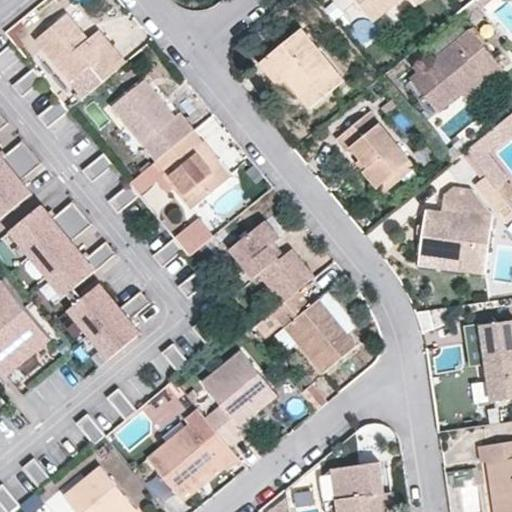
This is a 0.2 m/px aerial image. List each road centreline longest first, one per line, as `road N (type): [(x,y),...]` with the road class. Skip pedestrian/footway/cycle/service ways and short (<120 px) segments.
road 1 (residential): [(193,43),(395,298),(411,356)]
road 2 (residential): [(411,356),(224,511)]
road 3 (residential): [(411,356),(436,511)]
